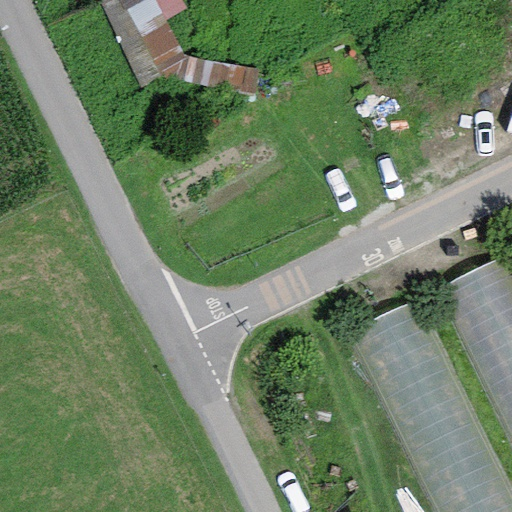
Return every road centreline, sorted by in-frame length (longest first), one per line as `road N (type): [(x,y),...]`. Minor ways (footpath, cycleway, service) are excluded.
road 1 (unclassified): [(7,0),(175,350),(511,184)]
road 2 (track): [(175,350),(253,511)]
